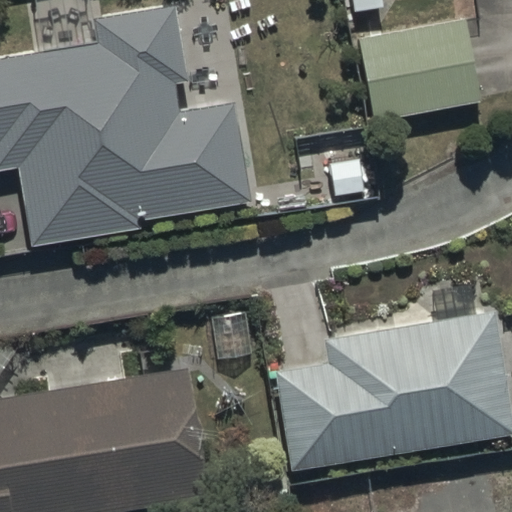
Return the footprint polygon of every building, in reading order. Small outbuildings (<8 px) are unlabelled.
[(97,51),(0,65),(0,176),(18,173),(30,253),(141,236),(140,228),(253,211),(238,111),(178,120),(174,92),(190,89),(178,10),(92,24),(97,51)] [(467,25),(358,44),(372,126),(482,107),(467,25)] [(326,367),(272,376),(289,478),(511,441),(511,415),(496,315),(323,343),(326,367)] [(0,511),(201,511),(208,511),(187,373),(0,400),(0,511)] [(371,511),(370,499),(336,504),(337,511),(371,511)]
